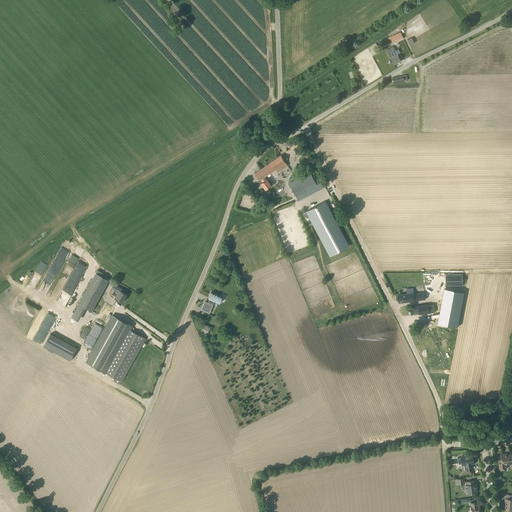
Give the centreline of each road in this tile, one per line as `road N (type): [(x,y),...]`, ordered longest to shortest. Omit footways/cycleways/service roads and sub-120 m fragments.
road 1 (unclassified): [(98,511),(268,140)]
road 2 (unclassified): [(443,444),(434,391),(305,124)]
road 3 (unclassified): [(305,124),(511,10)]
road 4 (unclassified): [(268,140),(278,101),(275,0)]
